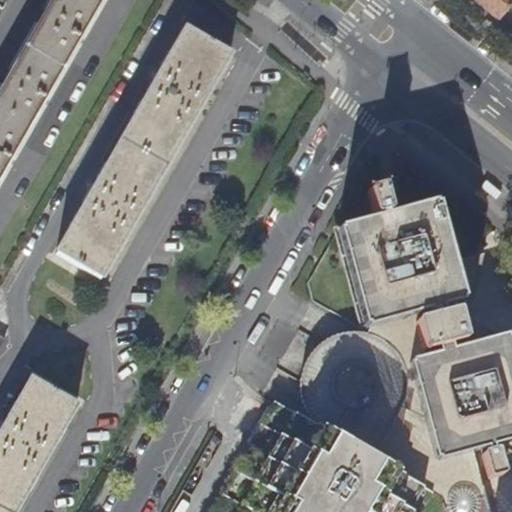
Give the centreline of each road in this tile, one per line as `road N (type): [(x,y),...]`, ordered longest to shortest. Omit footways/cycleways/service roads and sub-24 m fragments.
road 1 (residential): [(389,75),(366,102),(133,511)]
road 2 (primary): [(389,75),(511,173)]
